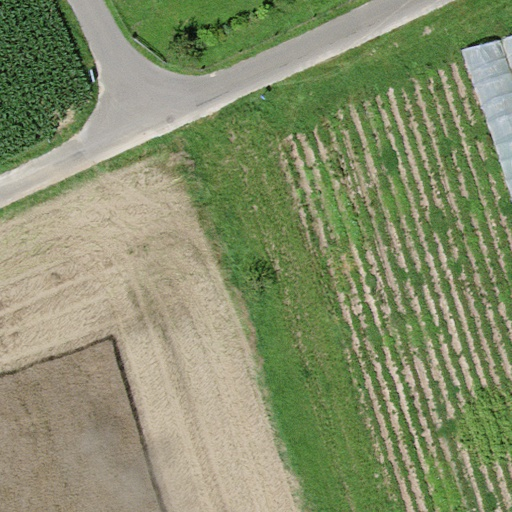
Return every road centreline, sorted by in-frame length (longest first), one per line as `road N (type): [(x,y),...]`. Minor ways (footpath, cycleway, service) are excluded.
road 1 (residential): [(150,118),(400,0)]
road 2 (track): [(0,190),(150,118)]
